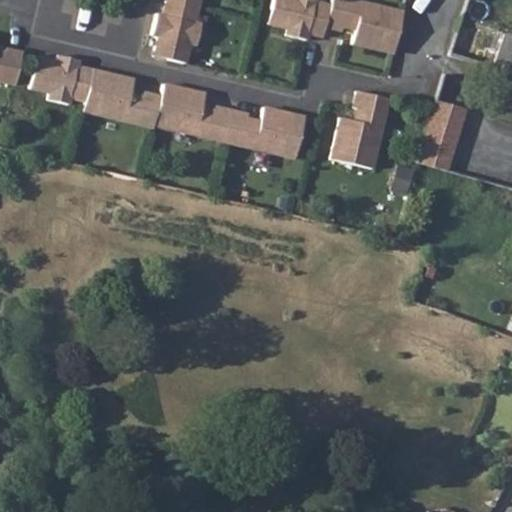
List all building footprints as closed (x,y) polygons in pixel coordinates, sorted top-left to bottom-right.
[(166,0),(166,5),(161,20),(155,19),(151,38),(157,40),(153,54),(164,56),(169,64),(184,67),(188,48),(195,50),(200,30),(193,28),(197,13),(199,0),(166,0)] [(354,32),(352,38),(350,50),(391,60),(401,19),(377,13),(375,21),(357,16),(359,9),(332,2),(329,11),(316,7),(318,1),(315,0),(295,0),(295,2),(286,0),(272,0),(270,11),(275,20),(272,31),(287,34),(284,43),(305,48),(308,39),(322,42),(324,32),(340,37),(341,35),(343,28),(354,32)] [(492,70),(503,37),(488,33),(496,7),(474,0),(465,0),(448,56),(458,59),(492,70)] [(377,13),(359,9),(357,16),(375,21),(377,13)] [(265,29),(272,31),(275,20),(270,11),(265,29)] [(341,35),(352,38),(354,32),(343,28),(341,35)] [(0,62),(0,84),(13,87),(21,55),(4,51),(3,56),(1,63),(0,62)] [(152,59),(169,64),(164,56),(153,54),(152,59)] [(442,76),(452,80),(458,59),(448,56),(442,76)] [(209,121),(197,117),(199,110),(203,98),(162,88),(158,100),(142,96),(141,98),(139,105),(127,101),(129,95),(132,82),(90,72),(75,68),(77,63),(57,57),(55,64),(39,60),(36,71),(31,70),(27,89),(48,95),(47,100),(67,105),(68,99),(82,103),(80,114),(104,120),(106,113),(122,117),(121,124),(151,132),(152,130),(173,135),(175,128),(193,133),(191,139),(221,146),(248,153),(250,147),(268,151),(267,158),(291,163),(301,121),(261,111),(256,125),(254,131),(242,127),(244,121),(243,118),(229,115),(214,111),(212,114),(211,114),(209,121)] [(127,101),(139,105),(141,98),(129,95),(127,101)] [(373,150),(366,148),(370,133),(377,135),(384,103),(353,96),(349,112),(353,113),(358,114),(356,127),(350,125),(337,122),(327,163),(367,173),(373,150)] [(197,117),(209,121),(211,114),(199,110),(197,117)] [(104,120),(121,124),(122,117),(106,113),(104,120)] [(350,125),(356,127),(358,114),(353,113),(350,125)] [(242,127),(254,131),(256,125),(244,121),(242,127)] [(448,173),(459,130),(430,122),(417,164),(448,173)] [(173,135),(191,139),(193,133),(175,128),(173,135)] [(366,148),(373,150),(377,135),(370,133),(366,148)] [(267,158),(268,151),(250,147),(248,153),(267,158)] [(412,170),(397,166),(390,189),(406,193),(412,170)] [(460,270),(469,272),(472,262),(463,260),(460,270)] [(355,504),(353,511),(376,511),(379,500),(361,497),(358,498),(356,501),(355,504)]
